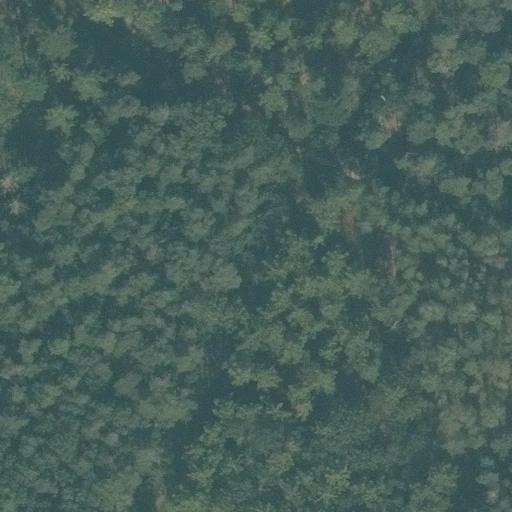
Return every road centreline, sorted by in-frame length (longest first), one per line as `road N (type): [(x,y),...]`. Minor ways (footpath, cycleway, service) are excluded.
road 1 (track): [(67,0),(158,74),(306,162),(160,511)]
road 2 (track): [(511,221),(306,162)]
